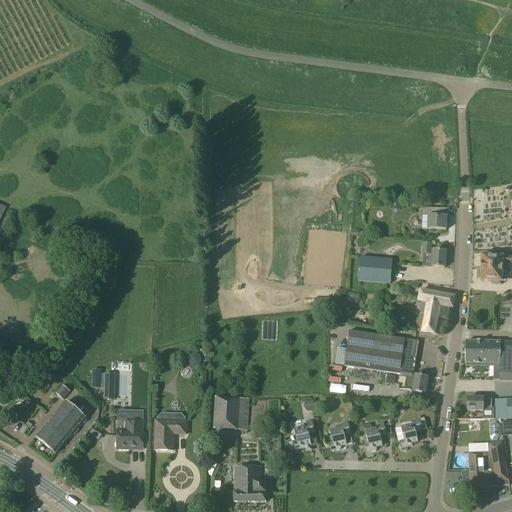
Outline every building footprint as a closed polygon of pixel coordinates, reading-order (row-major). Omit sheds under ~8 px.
[(428,230),(446,231),(447,217),(437,216),(438,209),(422,208),(422,230),(428,230)] [(433,255),(432,267),(445,268),(446,252),(429,250),(430,244),(423,244),(422,255),(433,255)] [(491,282),(491,285),(501,285),(501,283),(503,265),(511,265),(511,257),(482,256),(480,272),(477,272),(477,280),(480,280),(480,281),(491,282)] [(360,257),(358,282),(390,285),(393,260),(360,257)] [(454,298),(452,297),(420,291),(418,302),(422,303),(417,332),(440,336),(444,319),(447,319),(449,308),(452,308),(454,298)] [(407,391),(425,394),(428,377),(415,376),(412,375),(412,372),(414,372),(418,342),(349,331),(344,367),(401,375),(401,377),(409,379),(407,391)] [(499,365),(500,343),(467,342),(466,344),(465,364),(499,365)] [(499,365),(499,381),(511,381),(511,342),(500,343),(499,365)] [(92,389),(101,390),(101,373),(92,373),(92,389)] [(115,374),(105,374),(104,400),(114,401),(115,374)] [(56,394),(63,401),(71,392),(63,386),(56,394)] [(84,388),(80,393),(79,394),(74,400),(79,404),(81,401),(84,404),(92,395),(84,388)] [(215,398),(213,430),(248,432),(249,400),(215,398)] [(467,412),(483,412),(483,409),(492,409),(492,400),(483,400),(483,398),(467,398),(467,412)] [(507,420),(507,400),(493,399),(493,420),(507,420)] [(56,414),(75,431),(85,419),(66,403),(56,414)] [(46,426),(65,443),(75,431),(56,414),(46,426)] [(155,451),(173,452),(173,440),(171,440),(171,435),(186,435),(186,422),(185,422),(185,419),(181,415),(162,414),(158,418),(158,421),(156,421),(155,451)] [(143,451),(143,431),(143,421),(118,420),(117,450),(130,450),(130,451),(143,451)] [(404,441),(400,442),(402,449),(412,446),(412,444),(418,442),(416,433),(422,432),(419,420),(412,422),(413,425),(401,428),(404,441)] [(500,421),(493,422),(495,436),(501,435),(500,421)] [(511,421),(502,422),(503,434),(511,433),(511,421)] [(297,443),(293,444),(295,451),(305,448),(308,450),(310,449),(311,447),(312,447),(309,435),(315,434),(312,422),(306,424),(307,427),(294,430),(297,443)] [(333,444),(329,445),(331,452),(341,449),(340,447),(347,446),(345,436),(351,435),(348,423),(341,425),(342,428),(330,431),(333,444)] [(368,445),(365,446),(366,453),(377,450),(376,448),(383,446),(380,437),(386,436),(384,424),(377,425),(378,429),(365,432),(368,445)] [(65,443),(46,426),(36,438),(56,454),(65,443)] [(502,443),(489,445),(491,453),(468,453),(470,482),(464,482),(465,493),(490,492),(490,487),(496,487),(496,488),(509,486),(502,443)] [(235,468),(234,492),(234,503),(266,503),(266,483),(261,483),(261,468),(235,468)]
